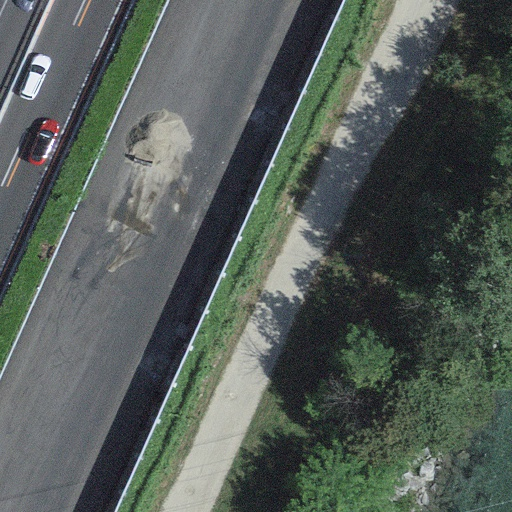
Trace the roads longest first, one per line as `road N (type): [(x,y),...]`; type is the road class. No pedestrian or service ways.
road 1 (motorway): [(0,510),(230,0)]
road 2 (track): [(396,0),(171,511)]
road 3 (motorway): [(63,0),(0,142)]
